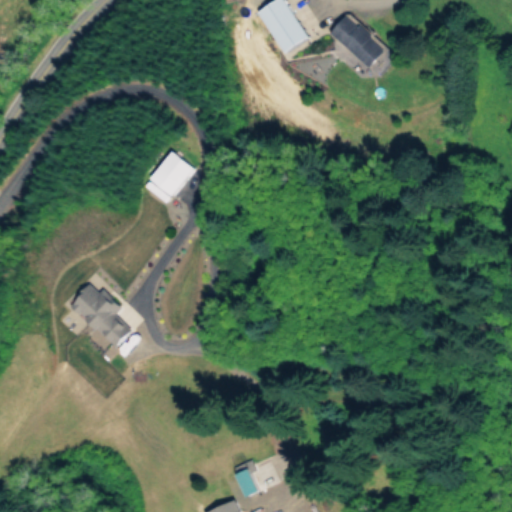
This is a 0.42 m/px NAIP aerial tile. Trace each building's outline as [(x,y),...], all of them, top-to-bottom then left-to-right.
[(283,51),(308,35),(285,0),(274,0),(258,10),(283,51)] [(367,66),(384,49),(347,13),(330,31),(367,66)] [(152,177),(173,194),(196,166),(175,149),(152,177)] [(71,304),(116,344),(131,327),(126,323),(130,318),(134,321),(137,317),(132,312),(130,315),(100,289),(98,290),(90,283),(71,304)] [(237,470),(244,494),(258,490),(250,466),(237,470)] [(206,511),(241,511),(235,497),(206,511)]
